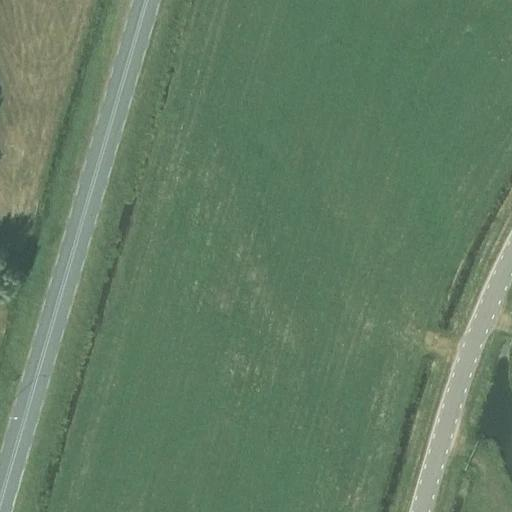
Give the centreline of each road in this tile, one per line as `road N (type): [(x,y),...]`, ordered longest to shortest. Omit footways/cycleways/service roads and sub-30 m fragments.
road 1 (primary): [(0,494),(145,0)]
road 2 (unclassified): [(419,511),(473,342),(511,261)]
